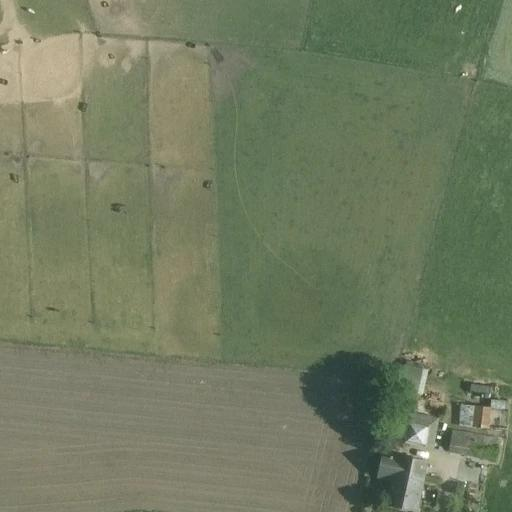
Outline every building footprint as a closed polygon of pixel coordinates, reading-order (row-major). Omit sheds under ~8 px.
[(423,396),(428,371),(404,365),(398,391),(423,396)] [(489,429),(491,408),(460,406),(460,408),(454,407),(453,422),(459,422),(459,426),(489,429)] [(401,412),(395,441),(434,447),(440,418),(401,412)] [(500,439),(453,430),(449,454),(496,462),(500,439)] [(394,479),(389,504),(416,510),(426,462),(399,454),(398,459),(383,455),(379,476),(394,479)]
